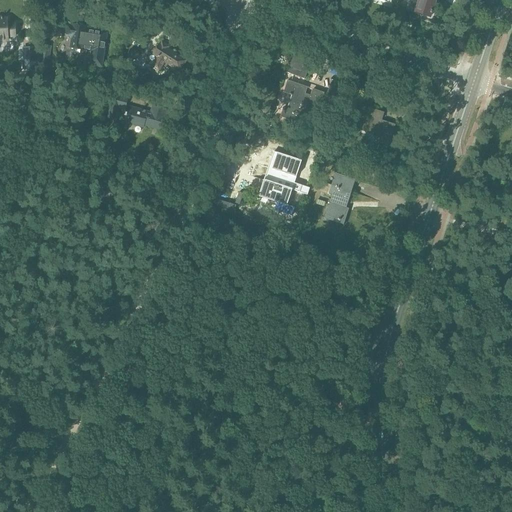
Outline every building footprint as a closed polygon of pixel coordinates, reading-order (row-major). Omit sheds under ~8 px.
[(409,0),(406,9),(407,9),(414,12),(431,17),(436,0),(409,0)] [(0,40),(9,40),(9,37),(16,37),(15,24),(14,24),(8,24),(7,18),(2,19),(2,18),(2,19),(0,18),(0,40)] [(66,31),(66,34),(69,35),(72,40),(71,42),(70,49),(82,51),(82,49),(92,51),(90,64),(102,66),(107,32),(96,30),(86,28),(86,26),(74,24),(73,27),(67,26),(66,31)] [(162,41),(160,43),(159,43),(152,52),(158,56),(150,67),(158,72),(165,62),(170,66),(171,65),(179,70),(186,59),(168,47),(169,46),(162,41)] [(41,60),(49,62),(52,46),(44,45),(41,60)] [(23,69),(37,69),(37,49),(23,49),(23,69)] [(136,69),(129,65),(124,77),(131,80),(136,69)] [(304,97),(305,95),(307,87),(306,87),(288,81),(283,94),(294,97),(289,110),(283,108),(280,117),(313,128),(316,119),(312,118),(315,109),(319,110),(324,93),(313,89),(310,98),(304,97)] [(165,117),(164,117),(166,108),(153,105),(151,113),(148,112),(148,111),(126,105),(128,97),(114,94),(108,117),(116,119),(119,108),(127,110),(123,122),(143,128),(144,125),(162,130),(165,117)] [(339,99),(333,97),(330,106),(336,108),(339,99)] [(384,113),(363,106),(356,127),(380,134),(374,151),(384,154),(394,125),(381,121),(384,113)] [(270,165),(269,168),(272,169),(270,176),(294,183),(294,184),(295,183),(296,178),(302,161),(286,156),(273,152),(269,165),(270,165)] [(322,183),(319,192),(328,195),(328,193),(332,194),(334,195),(332,202),(330,201),(325,215),(326,215),(344,221),(349,207),(342,205),(344,198),(348,199),(355,178),(335,172),(331,185),(322,183)] [(263,184),(259,197),(287,206),(292,190),(307,195),(310,188),(295,183),(294,184),(294,183),(270,176),(268,182),(265,181),(264,184),(263,184)] [(383,216),(359,208),(356,220),(379,227),(383,216)] [(444,318),(447,311),(440,309),(438,316),(444,318)] [(494,383),(490,390),(507,400),(511,393),(494,383)]
